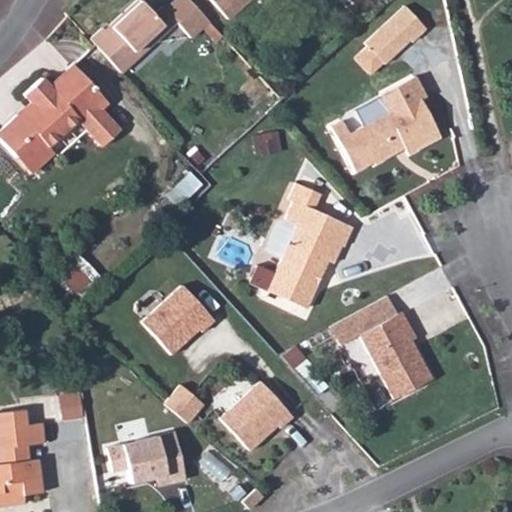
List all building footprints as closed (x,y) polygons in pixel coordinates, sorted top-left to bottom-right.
[(207,22),(186,0),(174,0),(164,9),(162,7),(151,16),(136,0),(135,0),(103,31),(100,28),(88,40),(119,73),(175,22),(189,38),(207,22)] [(246,0),(208,0),(226,20),(246,0)] [(403,6),(362,43),(365,47),(381,63),(382,64),(408,40),(410,42),(424,29),(403,6)] [(381,63),(365,47),(353,58),(368,75),(381,63)] [(21,153),(36,169),(53,153),(47,146),(76,119),(102,146),(119,130),(99,109),(106,102),(71,64),(47,86),(39,78),(22,95),(30,103),(26,107),(30,110),(21,119),(17,115),(0,131),(0,142),(15,158),(21,153)] [(346,134),(339,121),(329,127),(353,172),(372,162),(373,164),(403,149),(406,155),(439,137),(418,100),(424,97),(412,76),(378,95),(387,112),(346,134)] [(202,145),(196,150),(204,160),(210,154),(202,145)] [(30,175),(36,169),(21,153),(15,158),(30,175)] [(283,220),(295,225),(265,291),(304,309),(326,261),(332,264),(340,246),(342,247),(351,227),(312,210),(319,194),(294,183),(287,199),(292,201),(283,220)] [(213,321),(180,285),(139,322),(169,355),(197,329),(200,332),(213,321)] [(345,342),(357,335),(392,400),(430,379),(410,341),(414,339),(400,312),(396,315),(385,296),(335,323),(345,342)] [(294,347),(281,357),(291,369),(303,359),(294,347)] [(259,381),(218,419),(248,451),(276,426),(279,429),(291,417),(259,381)] [(162,404),(186,424),(194,414),(203,405),(191,395),(179,385),(162,404)] [(25,425),(23,410),(0,412),(0,460),(0,464),(0,463),(0,500),(1,506),(22,504),(21,493),(40,493),(36,459),(26,460),(25,445),(42,443),(40,423),(25,425)] [(171,433),(104,449),(111,475),(122,472),(126,486),(153,480),(155,487),(182,481),(171,433)] [(254,489),(241,502),(248,510),(261,497),(254,489)]
